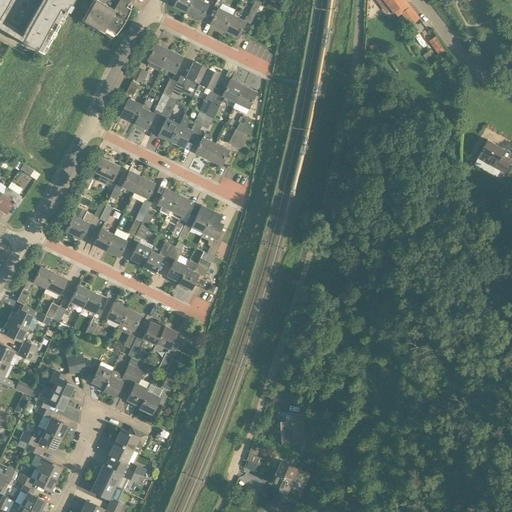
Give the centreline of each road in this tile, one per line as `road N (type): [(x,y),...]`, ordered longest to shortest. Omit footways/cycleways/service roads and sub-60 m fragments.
road 1 (unclassified): [(232,476),(323,209),(360,0)]
road 2 (residential): [(199,317),(29,234)]
road 3 (residential): [(241,200),(86,127)]
road 4 (residential): [(59,511),(90,420),(111,413),(148,430)]
road 5 (residential): [(511,96),(472,67),(419,0)]
road 6 (residential): [(267,71),(149,11)]
road 7 (residential): [(86,127),(149,11)]
road 8 (residential): [(29,234),(86,127)]
